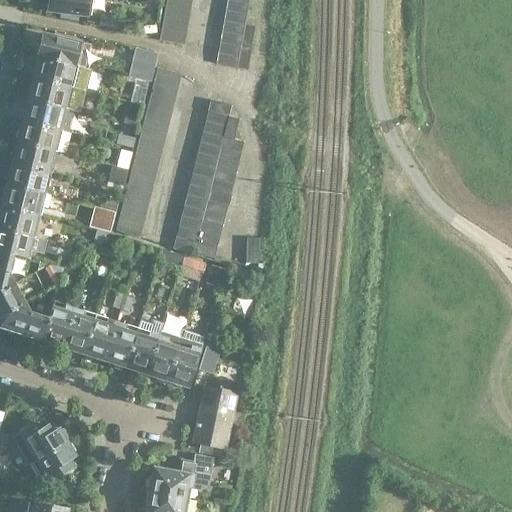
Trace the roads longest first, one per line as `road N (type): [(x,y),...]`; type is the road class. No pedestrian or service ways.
road 1 (unclassified): [(437,203),(396,150),(381,109),(381,0)]
road 2 (residential): [(128,400),(0,365)]
